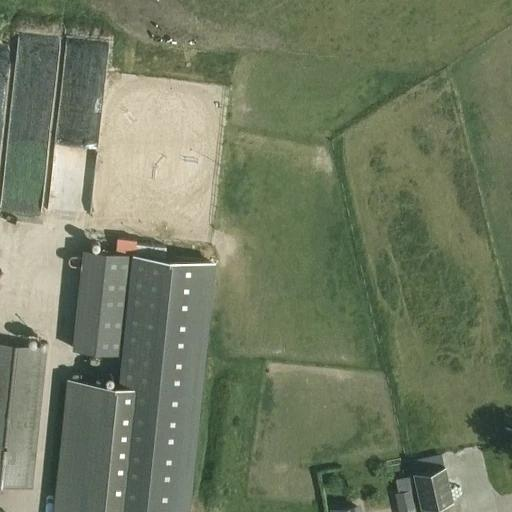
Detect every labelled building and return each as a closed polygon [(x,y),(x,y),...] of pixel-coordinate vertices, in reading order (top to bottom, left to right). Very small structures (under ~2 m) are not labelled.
[(0,61),(0,132),(9,63),(0,61)] [(117,237),(115,251),(133,253),(134,253),(136,239),(117,237)] [(122,354),(133,253),(115,251),(84,248),(73,349),(122,354)] [(133,253),(122,354),(119,383),(73,378),(60,511),(185,511),(209,260),(134,253),(133,253)] [(0,485),(32,488),(47,348),(0,343),(0,485)] [(441,453),(410,460),(421,511),(446,511),(444,504),(452,502),(441,453)] [(394,493),(398,511),(415,511),(411,490),(408,490),(405,478),(395,480),(397,493),(394,493)]
